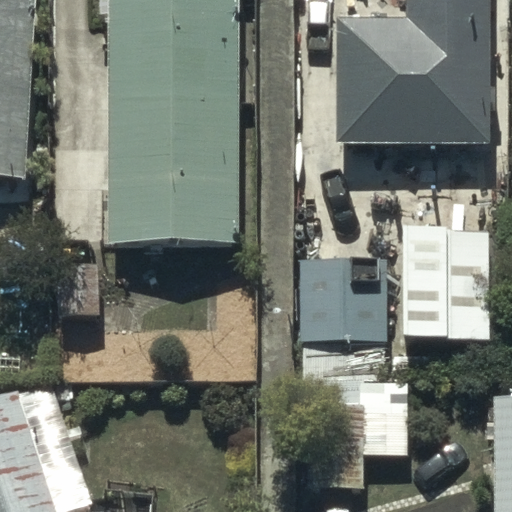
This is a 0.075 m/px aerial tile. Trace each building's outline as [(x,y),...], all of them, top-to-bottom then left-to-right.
[(0,0),(0,193),(21,195),(34,0),(0,0)] [(233,0),(102,0),(106,257),(236,256),(233,0)] [(487,185),(485,0),(402,0),(403,33),(333,34),(335,159),(359,159),(359,180),(417,179),(417,186),(487,185)] [(489,246),(400,246),(399,356),(488,357),(489,246)] [(383,271),(297,272),(299,353),(384,352),(383,271)] [(96,328),(96,276),(51,275),(51,328),(96,328)] [(17,402),(0,406),(0,511),(90,511),(54,398),(19,409),(17,402)] [(511,511),(511,406),(491,407),(489,511),(511,511)]
